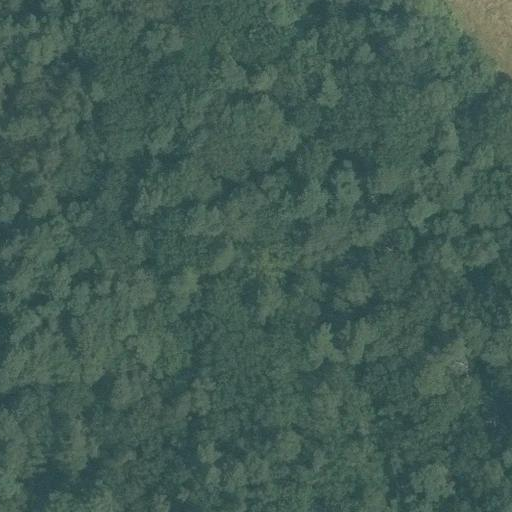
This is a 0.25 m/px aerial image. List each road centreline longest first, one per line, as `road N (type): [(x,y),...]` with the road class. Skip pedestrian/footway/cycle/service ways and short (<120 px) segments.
road 1 (track): [(185,0),(0,192)]
road 2 (track): [(511,119),(421,0)]
